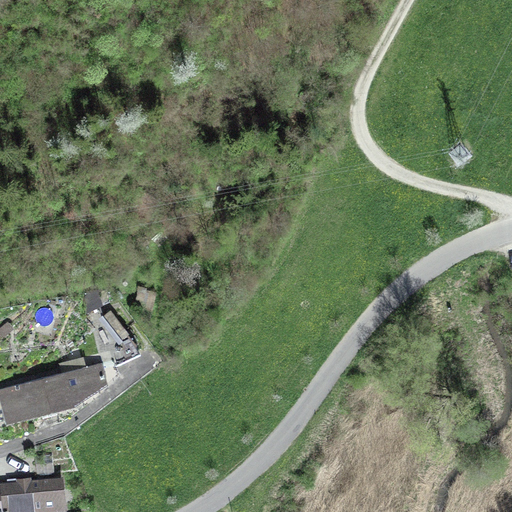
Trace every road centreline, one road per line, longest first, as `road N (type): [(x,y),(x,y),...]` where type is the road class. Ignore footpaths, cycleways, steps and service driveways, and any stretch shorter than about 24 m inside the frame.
road 1 (tertiary): [(511,228),(451,252),(392,296),(267,454),(193,511)]
road 2 (track): [(511,209),(408,178),(366,144),(359,95),(407,0)]
